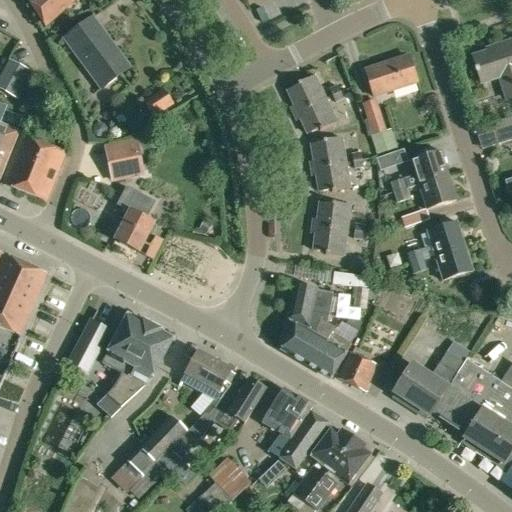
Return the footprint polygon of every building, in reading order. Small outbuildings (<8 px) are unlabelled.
[(45,27),(76,0),(29,0),(29,1),(45,27)] [(102,89),(129,69),(92,19),(65,39),(102,89)] [(508,100),(511,98),(511,41),(495,47),(496,51),(474,58),(482,83),(501,77),(508,100)] [(374,98),(418,84),(409,57),(365,71),(374,98)] [(29,72),(10,62),(0,80),(0,90),(15,99),(29,72)] [(325,100),(314,77),(297,85),(298,86),(287,91),(295,107),(292,108),(295,114),(325,100)] [(338,86),(329,89),(333,96),(341,92),(338,86)] [(153,118),(173,105),(164,90),(144,103),(153,118)] [(341,93),(333,96),(336,104),(344,100),(341,93)] [(325,100),(295,114),(298,120),(301,119),(308,135),(319,130),(320,131),(336,123),(325,100)] [(377,155),(393,150),(396,149),(390,130),(385,132),(375,100),(362,104),(368,120),(364,121),(369,137),(371,137),(377,155)] [(0,126),(8,107),(0,104),(0,181),(19,134),(0,126)] [(511,117),(494,123),(497,133),(511,128),(511,117)] [(511,128),(497,133),(500,144),(511,140),(511,128)] [(22,137),(3,186),(48,204),(67,155),(22,137)] [(313,163),(314,170),(346,164),(342,138),(323,142),(323,143),(312,145),(315,162),(313,163)] [(136,142),(106,147),(112,181),(143,175),(136,142)] [(352,154),(353,162),(362,161),(376,158),(374,151),(361,153),(352,154)] [(419,186),(449,177),(441,152),(411,161),(419,186)] [(386,159),(376,162),(380,174),(390,171),(386,159)] [(354,170),(364,168),(362,161),(353,162),(354,170)] [(346,164),(314,170),(315,176),(317,176),(320,193),(333,191),(333,192),(351,189),(346,164)] [(449,177),(419,186),(427,212),(457,202),(449,177)] [(405,180),(391,185),(394,192),(408,188),(405,180)] [(408,188),(394,192),(397,203),(411,200),(408,188)] [(140,253),(155,224),(147,220),(154,206),(139,198),(132,212),(131,212),(125,223),(107,213),(99,229),(117,239),(116,241),(140,253)] [(333,206),(321,204),(319,222),(316,221),(316,222),(315,228),(348,232),(351,207),(333,204),(333,206)] [(206,234),(211,225),(203,221),(198,230),(206,234)] [(435,258),(465,248),(457,223),(427,233),(435,258)] [(356,224),(355,232),(364,233),(365,225),(356,224)] [(348,232),(315,228),(314,235),(317,235),(315,252),(327,254),(326,255),(344,258),(348,232)] [(362,241),(364,233),(355,232),(354,240),(362,241)] [(465,248),(435,258),(443,283),(473,273),(465,248)] [(407,255),(410,265),(424,260),(421,251),(407,255)] [(0,328),(19,338),(48,275),(4,255),(0,264),(0,328)] [(427,271),(424,260),(410,265),(413,275),(427,271)] [(374,279),(333,273),(331,285),(372,291),(374,279)] [(329,316),(333,294),(297,286),(290,323),(297,326),(282,351),(331,380),(351,345),(333,335),(337,329),(321,320),(314,333),(308,332),(312,313),(329,316)] [(419,314),(394,298),(370,336),(396,352),(419,314)] [(425,343),(443,355),(456,335),(472,346),(486,324),(452,302),(425,343)] [(129,313),(106,355),(101,364),(121,374),(120,376),(119,376),(116,376),(112,384),(113,387),(114,387),(113,390),(97,406),(110,417),(119,410),(118,410),(144,389),(152,379),(173,340),(161,333),(162,331),(129,313)] [(90,325),(75,353),(92,362),(107,334),(90,325)] [(183,381),(210,396),(213,390),(220,394),(226,383),(229,384),(234,375),(230,374),(232,371),(198,353),(186,375),(183,381)] [(365,392),(377,366),(351,353),(338,380),(365,392)] [(412,365),(393,394),(430,418),(434,411),(465,365),(464,365),(447,354),(431,378),(412,365)] [(455,429),(466,436),(500,383),(491,377),(467,361),(464,365),(465,365),(434,411),(457,426),(455,429)] [(188,432),(181,440),(187,446),(194,446),(216,423),(231,433),(232,431),(235,432),(241,422),(245,425),(266,391),(248,380),(246,384),(233,383),(221,399),(209,416),(205,413),(188,432)] [(511,391),(500,383),(466,436),(463,439),(503,465),(511,452),(511,391)] [(313,407),(284,390),(261,424),(281,436),(269,453),(296,471),(329,424),(309,412),(313,407)] [(188,432),(171,416),(111,479),(128,494),(160,462),(173,448),(181,440),(188,432)] [(50,447),(61,461),(98,432),(87,418),(50,447)] [(298,510),(304,502),(305,503),(354,438),(342,430),(340,433),(333,428),(311,458),(319,464),(314,470),(313,468),(294,495),(296,496),(290,504),(298,510)] [(347,485),(370,455),(362,450),(365,446),(354,438),(305,503),(298,511),(316,511),(317,511),(316,511),(335,485),(334,484),(338,478),(347,485)] [(169,470),(190,448),(187,446),(181,440),(173,448),(160,462),(169,470)] [(94,471),(107,481),(120,465),(107,455),(94,471)] [(209,477),(215,484),(200,498),(208,507),(202,511),(221,511),(251,484),(228,459),(209,477)] [(287,469),(278,460),(270,468),(278,477),(287,469)] [(369,511),(381,495),(367,485),(348,511),(369,511)] [(335,511),(347,511),(356,500),(348,494),(335,511)]
